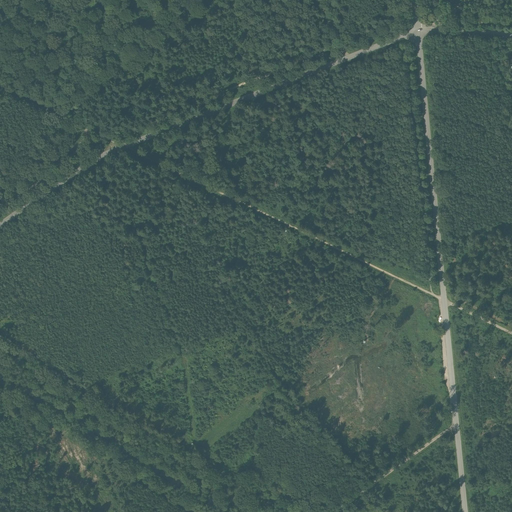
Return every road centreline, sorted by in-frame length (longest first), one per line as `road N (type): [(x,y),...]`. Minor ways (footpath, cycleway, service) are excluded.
road 1 (unclassified): [(466,511),(417,28)]
road 2 (tertiary): [(417,28),(97,157),(0,224)]
road 3 (track): [(106,136),(431,293)]
road 4 (track): [(0,390),(59,425),(75,396),(248,511)]
road 5 (track): [(431,293),(408,71),(390,30)]
road 6 (track): [(106,136),(140,132),(305,55),(342,48)]
road 7 (track): [(332,511),(458,421)]
road 8 (unknown): [(69,121),(92,86),(112,28),(141,0)]
